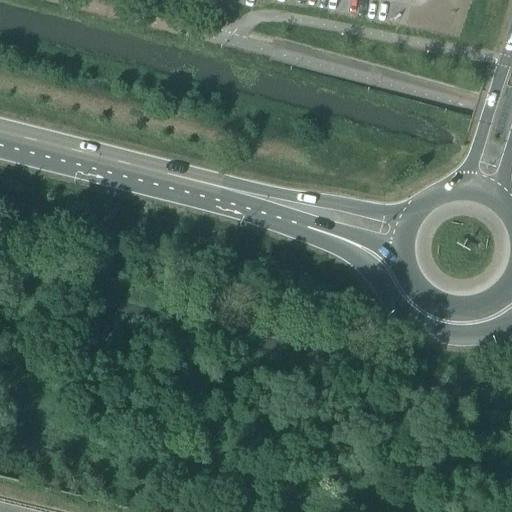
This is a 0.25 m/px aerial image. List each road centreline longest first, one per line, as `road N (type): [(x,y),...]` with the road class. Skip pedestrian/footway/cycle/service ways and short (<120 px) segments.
road 1 (primary): [(295,208),(0,135)]
road 2 (primary): [(295,208),(367,264),(417,324),(452,336),(511,324)]
road 3 (secondary): [(511,36),(460,193)]
road 4 (primary): [(401,249),(408,281),(440,309),(483,308),(511,284)]
